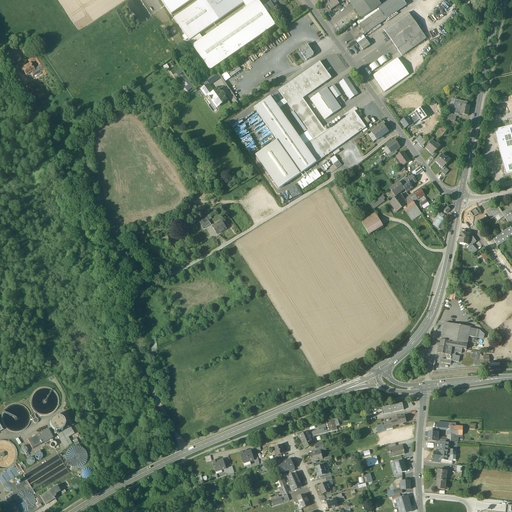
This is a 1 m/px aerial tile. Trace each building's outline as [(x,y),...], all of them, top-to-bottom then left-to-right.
[(161,0),(171,14),(189,0),(161,0)] [(204,0),(200,0),(174,18),(189,41),(218,20),(204,0)] [(247,8),(192,45),(210,70),(276,25),(258,0),(257,1),(247,8)] [(241,0),(204,0),(218,20),(243,3),(241,0)] [(336,0),(323,0),(326,4),(325,5),(327,8),(328,7),(331,11),(339,5),(340,4),(339,3),(336,0)] [(354,0),(350,3),(362,19),(378,8),(378,9),(381,6),(376,0),(354,0)] [(390,0),(381,6),(378,9),(380,11),(386,19),(387,19),(397,12),(406,5),(404,2),(402,0),(390,0)] [(270,2),(265,5),(270,12),(275,9),(270,2)] [(362,19),(357,22),(359,25),(380,11),(378,9),(378,8),(362,19)] [(380,11),(359,25),(365,34),(370,31),(380,24),(386,19),(380,11)] [(437,11),(429,16),(434,23),(442,17),(437,11)] [(388,21),(398,14),(397,12),(387,19),(388,21)] [(408,13),(384,30),(397,49),(421,32),(408,13)] [(371,33),(381,26),(380,24),(370,31),(371,33)] [(397,49),(402,56),(426,38),(421,32),(397,49)] [(365,38),(357,43),(363,50),(370,45),(365,38)] [(307,50),(302,54),(306,61),(313,56),(314,54),(310,48),(307,50)] [(386,55),(368,68),(371,73),(390,59),(386,55)] [(397,58),(373,76),(384,92),(409,75),(397,58)] [(43,68),(38,59),(35,61),(40,69),(43,68)] [(331,79),(319,62),(311,68),(323,84),(331,79)] [(30,64),(22,69),(23,72),(26,76),(30,74),(32,78),(36,75),(34,71),(30,64)] [(311,68),(278,91),(284,99),(287,103),(290,107),(303,99),(323,84),(311,68)] [(225,81),(230,77),(226,72),(221,75),(225,81)] [(187,85),(184,88),(187,92),(193,87),(186,78),(184,80),(187,85)] [(350,100),(358,94),(347,78),(339,83),(350,100)] [(208,85),(202,90),(205,95),(212,91),(208,85)] [(327,88),(313,98),(328,119),(342,108),(327,88)] [(219,89),(210,95),(214,101),(213,102),(216,105),(220,102),(222,104),(227,100),(224,96),(225,95),(223,92),(222,93),(219,89)] [(276,105),(271,97),(254,109),(276,140),(300,174),(317,162),(307,149),(279,109),(276,105)] [(284,99),(276,105),(279,109),(287,103),(284,99)] [(326,131),(303,99),(290,107),(313,140),(326,131)] [(467,103),(455,100),(452,109),(455,109),(454,114),(460,115),(462,105),(467,106),(467,103)] [(462,105),(460,115),(467,116),(469,106),(467,106),(462,105)] [(354,111),(350,114),(361,131),(366,128),(354,111)] [(414,112),(410,115),(415,121),(419,119),(417,116),(414,112)] [(361,131),(350,114),(326,131),(313,140),(315,143),(325,157),(361,131)] [(407,117),(400,122),(405,129),(412,124),(412,123),(407,117)] [(380,127),(372,133),(377,140),(388,132),(383,125),(380,127)] [(511,125),(493,130),(505,175),(511,173),(511,125)] [(279,189),(300,174),(276,140),(259,152),(256,155),(255,155),(279,189)] [(394,140),(386,146),(391,153),(395,150),(399,147),(394,140)] [(431,141),(430,143),(425,149),(432,155),(434,153),(435,152),(436,152),(440,147),(436,144),(435,145),(431,141)] [(325,157),(315,143),(307,149),(317,162),(325,157)] [(403,152),(396,157),(403,166),(410,161),(403,152)] [(446,159),(442,155),(435,163),(442,169),(444,167),(445,166),(446,166),(450,161),(447,158),(446,159)] [(341,165),(338,160),(333,164),(336,169),(341,165)] [(415,176),(423,170),(419,166),(412,172),(415,176)] [(448,171),(444,167),(442,169),(440,172),(445,176),(448,171)] [(317,170),(301,180),(306,187),(321,177),(317,170)] [(412,176),(407,179),(411,185),(416,182),(412,176)] [(407,179),(401,184),(404,189),(406,192),(413,188),(411,185),(407,179)] [(399,182),(389,189),(393,194),(395,196),(404,189),(399,182)] [(420,190),(414,194),(414,195),(417,200),(419,199),(424,196),(420,190)] [(392,200),(389,203),(397,213),(403,208),(406,206),(404,202),(399,195),(396,198),(392,200)] [(381,197),(372,203),(369,205),(372,210),(384,201),(383,200),(381,197)] [(406,206),(403,208),(407,214),(417,207),(413,202),(412,201),(410,202),(406,206)] [(493,209),(492,208),(486,212),(491,219),(498,215),(500,219),(504,217),(502,213),(498,206),(493,209)] [(511,206),(502,213),(504,217),(508,223),(511,220),(511,206)] [(417,207),(407,214),(412,220),(421,214),(417,207)] [(475,209),(470,212),(474,217),(478,214),(478,213),(480,212),(477,207),(475,209)] [(375,213),(361,222),(368,235),(383,226),(375,213)] [(433,225),(438,227),(443,218),(437,215),(433,225)] [(211,225),(207,217),(201,221),(205,227),(206,228),(211,225)] [(222,221),(212,227),(217,235),(227,229),(222,221)] [(511,229),(510,227),(492,238),(497,246),(511,237),(511,229)] [(461,233),(459,243),(468,245),(469,238),(470,235),(465,234),(461,233)] [(472,245),(468,248),(473,254),(477,251),(472,245)] [(470,327),(445,323),(442,341),(449,342),(467,345),(469,337),(470,328),(470,327)] [(479,330),(470,328),(469,337),(478,338),(479,330)] [(467,345),(449,342),(448,347),(452,347),(462,349),(466,350),(467,345)] [(444,346),(439,345),(438,354),(447,355),(450,356),(452,347),(448,347),(444,346)] [(462,349),(452,347),(450,356),(452,356),(451,362),(458,363),(460,357),(455,356),(456,353),(461,354),(462,350),(462,349)] [(402,403),(381,408),(383,415),(403,410),(402,403)] [(65,426),(65,423),(65,420),(63,418),(60,416),(57,415),(54,416),(52,418),(50,420),(50,424),(50,427),(52,429),(54,431),(58,431),(61,431),(63,429),(65,426)] [(405,416),(397,418),(398,421),(399,425),(401,424),(401,426),(403,425),(403,424),(406,423),(405,416)] [(334,420),(324,423),(324,425),(325,425),(325,428),(327,433),(337,431),(334,420)] [(390,424),(382,426),(383,427),(384,432),(393,430),(392,427),(391,424),(390,424)] [(448,427),(448,429),(448,439),(448,442),(450,442),(454,442),(458,443),(458,435),(459,427),(448,427)] [(70,428),(58,435),(65,447),(71,444),(68,437),(74,434),(70,428)] [(48,429),(39,434),(44,443),(52,438),(48,429)] [(319,430),(308,434),(310,438),(311,438),(314,437),(321,435),(319,430)] [(308,434),(308,432),(299,436),(302,442),(310,438),(308,434)] [(436,432),(428,432),(428,441),(435,442),(437,442),(437,438),(437,433),(436,432)] [(39,434),(28,440),(32,449),(44,443),(39,434)] [(310,438),(302,442),(305,449),(313,446),(312,442),(313,442),(311,438),(310,438)] [(396,447),(389,449),(390,452),(390,453),(391,454),(392,454),(393,457),(405,454),(404,451),(404,450),(402,451),(401,445),(396,447)] [(282,446),(274,448),(276,457),(281,455),(285,454),(282,446)] [(449,450),(440,449),(440,450),(440,453),(439,455),(438,460),(440,460),(445,461),(449,461),(450,452),(450,450),(449,450)] [(251,452),(246,453),(246,452),(243,453),(240,454),(243,464),(254,461),(253,457),(251,452)] [(316,453),(309,455),(311,463),(323,460),(321,452),(316,453)] [(376,458),(362,461),(364,468),(378,464),(376,458)] [(223,461),(216,463),(216,462),(212,463),(216,473),(226,469),(223,461)] [(290,461),(282,464),(286,472),(294,469),(290,461)] [(403,461),(395,463),(398,473),(398,474),(402,473),(406,472),(403,461)] [(324,465),(315,468),(318,477),(325,476),(327,475),(324,465)] [(281,474),(279,470),(276,471),(279,478),(282,477),(287,475),(286,472),(281,474)] [(447,471),(438,470),(437,480),(446,481),(447,471)] [(287,477),(287,478),(289,483),(290,485),(299,481),(296,474),(289,477),(287,477)] [(283,479),(282,477),(279,478),(278,478),(282,488),(285,487),(286,486),(286,484),(283,479)] [(446,481),(437,480),(436,489),(445,490),(446,481)] [(66,481),(57,487),(56,487),(52,489),(55,494),(59,491),(68,485),(66,481)] [(299,481),(290,485),(292,488),(293,492),(296,490),(302,488),(299,481)] [(410,481),(401,481),(401,489),(402,491),(410,490),(410,481)] [(326,483),(318,487),(322,495),(331,491),(329,487),(328,488),(326,483)] [(52,489),(40,497),(45,505),(55,499),(53,498),(55,497),(55,496),(55,495),(55,494),(52,489)] [(305,495),(297,498),(300,506),(298,507),(300,511),(310,506),(305,495)] [(395,500),(397,508),(410,504),(407,496),(401,498),(395,500)] [(17,511),(9,498),(6,500),(13,511),(17,511)] [(282,498),(271,501),(273,507),(284,503),(282,498)] [(335,499),(326,502),(329,510),(338,507),(335,499)]
